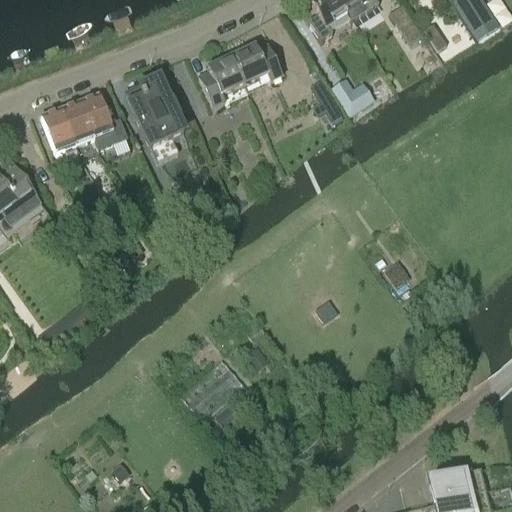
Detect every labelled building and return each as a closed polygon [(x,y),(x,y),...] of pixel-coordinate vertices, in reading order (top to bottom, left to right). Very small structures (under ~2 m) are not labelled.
[(345,20),(332,0),(312,0),(306,4),(317,21),(306,28),(319,48),(331,41),(325,32),(345,20)] [(332,0),(345,20),(350,27),(377,11),(370,0),(332,0)] [(478,0),(460,0),(451,6),(475,44),(497,30),(478,0)] [(401,12),(388,19),(401,39),(413,31),(401,12)] [(430,26),(420,33),(433,54),(443,48),(430,26)] [(243,54),(227,61),(245,100),(281,83),(266,51),(255,56),(253,52),(244,56),(243,54)] [(208,78),(197,83),(211,115),(245,100),(227,61),(214,67),(215,69),(206,74),(208,78)] [(157,84),(138,93),(141,99),(139,100),(141,105),(129,110),(139,132),(137,133),(140,139),(141,138),(149,154),(182,139),(175,123),(175,122),(169,109),(169,110),(157,84)] [(344,85),(331,94),(348,121),(362,112),(344,85)] [(325,92),(314,99),(319,107),(325,118),(331,130),(343,123),(325,92)] [(97,100),(78,107),(93,147),(112,139),(97,100)] [(93,147),(78,107),(59,115),(74,154),(93,147)] [(74,154),(59,115),(40,122),(54,161),(74,154)] [(0,226),(2,225),(8,234),(40,210),(14,173),(0,182),(0,226)] [(202,232),(189,210),(175,218),(188,240),(202,232)] [(129,240),(115,250),(122,260),(119,263),(124,270),(137,260),(133,255),(137,251),(129,240)] [(383,275),(396,293),(408,284),(396,266),(383,275)] [(91,301),(35,343),(49,362),(105,320),(91,301)] [(243,361),(255,378),(268,368),(256,352),(243,361)] [(220,365),(178,401),(202,429),(243,393),(220,365)] [(228,411),(213,423),(223,436),(238,423),(228,411)] [(479,476),(428,488),(433,509),(484,497),(479,476)] [(487,511),(484,497),(433,509),(434,511),(487,511)]
